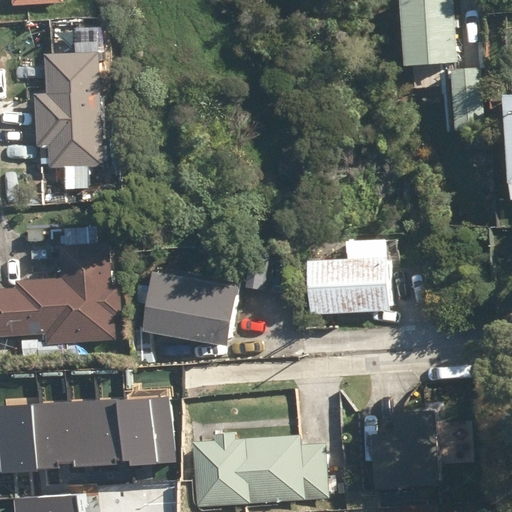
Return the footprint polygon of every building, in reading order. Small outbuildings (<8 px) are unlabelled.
[(397,0),(401,68),(457,64),(452,0),(397,0)] [(49,148),(50,170),(104,168),(99,54),(45,56),(47,95),(35,95),(37,149),(49,148)] [(450,71),(454,134),(484,132),(480,69),(450,71)] [(511,95),(501,96),(507,202),(511,201),(511,95)] [(477,229),(459,231),(460,241),(478,240),(477,229)] [(0,338),(46,336),(46,346),(116,342),(115,318),(121,318),(120,288),(111,288),(108,245),(92,246),(91,230),(70,231),(70,247),(60,248),(61,280),(16,282),(16,290),(0,290),(0,338)] [(511,235),(496,235),(496,275),(500,275),(500,308),(511,307),(511,235)] [(307,262),(309,316),(389,313),(387,259),(307,262)] [(151,274),(140,333),(227,348),(238,289),(151,274)] [(22,342),(22,353),(38,353),(38,342),(22,342)] [(142,345),(144,360),(154,359),(152,344),(142,345)] [(407,397),(392,396),(389,434),(404,435),(407,397)] [(198,440),(203,505),(335,496),(331,442),(308,444),(308,433),(242,437),(241,431),(222,432),(222,439),(198,440)]
